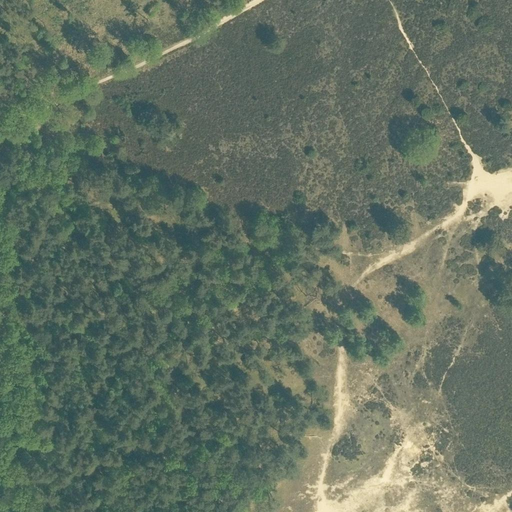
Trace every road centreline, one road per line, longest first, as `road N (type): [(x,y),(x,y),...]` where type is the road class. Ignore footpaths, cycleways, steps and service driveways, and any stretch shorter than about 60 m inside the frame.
road 1 (track): [(0,133),(261,0)]
road 2 (track): [(9,354),(0,479)]
